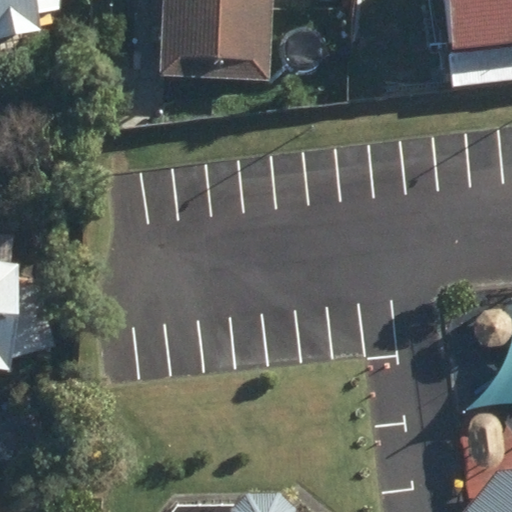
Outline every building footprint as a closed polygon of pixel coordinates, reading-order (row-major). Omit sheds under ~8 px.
[(0,0),(0,51),(42,42),(38,23),(60,18),(61,0),(0,0)] [(164,0),(161,84),(270,89),(274,0),(164,0)] [(511,0),(447,0),(455,62),(511,55),(511,0)] [(0,382),(12,383),(12,365),(51,359),(39,295),(17,300),(18,278),(11,277),(14,246),(0,244),(0,382)] [(478,345),(489,354),(503,353),(511,341),(511,328),(499,319),(486,320),(476,330),(478,345)] [(511,511),(511,421),(470,426),(477,484),(502,480),(477,511),(511,511)]
